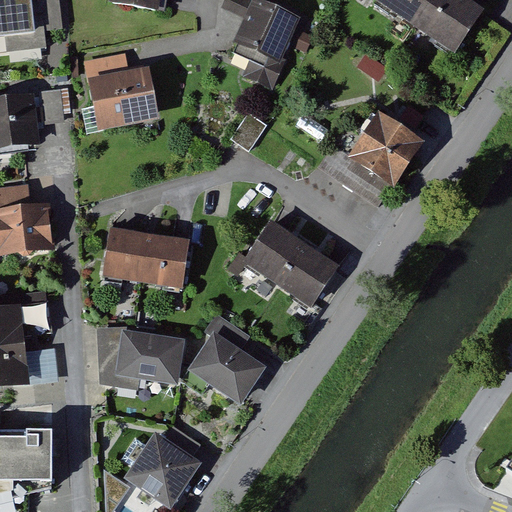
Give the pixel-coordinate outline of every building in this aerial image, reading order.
[(62,0),(0,0),(0,59),(47,55),(45,34),(66,32),(62,0)] [(485,13),(466,0),(389,0),(459,49),(485,13)] [(300,21),(254,3),(239,42),(285,60),(300,21)] [(149,71),(92,83),(103,131),(159,119),(149,71)] [(36,94),(0,98),(0,147),(41,143),(36,94)] [(249,112),(232,139),(252,151),(268,124),(249,112)] [(426,145),(383,114),(351,161),(394,191),(426,145)] [(0,210),(36,207),(33,186),(0,189),(0,210)] [(0,246),(1,258),(59,252),(55,205),(36,207),(0,210),(0,246)] [(340,266),(277,224),(250,264),(314,306),(340,266)] [(190,240),(117,230),(111,275),(184,284),(190,240)] [(22,307),(0,309),(0,393),(31,390),(22,307)] [(129,329),(104,332),(104,384),(142,391),(143,382),(180,387),(188,344),(129,335),(129,329)] [(267,368),(219,334),(193,371),(241,405),(267,368)] [(178,428),(171,439),(197,457),(201,452),(205,446),(178,428)] [(511,431),(502,470),(511,472),(511,431)] [(171,439),(162,432),(128,479),(174,511),(208,465),(197,457),(171,439)] [(0,500),(55,491),(55,436),(0,435),(0,500)]
